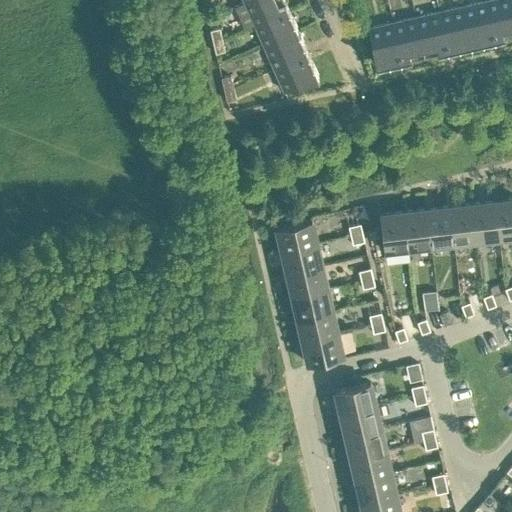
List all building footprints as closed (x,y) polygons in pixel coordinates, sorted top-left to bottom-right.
[(245,0),(244,1),(254,23),(288,7),(285,0),(245,0)] [(485,0),(478,0),(462,4),(470,41),(494,36),(485,0)] [(511,11),(509,0),(485,0),(494,36),(511,31),(511,11)] [(462,4),(438,9),(447,47),(470,41),(462,4)] [(254,23),(263,45),(298,29),(288,7),(254,23)] [(438,9),(415,15),(423,52),(447,47),(438,9)] [(415,15),(391,20),(400,57),(423,52),(415,15)] [(400,57),(391,20),(367,26),(375,62),(375,63),(400,57)] [(209,28),(212,40),(221,37),(219,26),(209,28)] [(263,45),(273,67),(308,51),(298,29),(263,45)] [(221,37),(212,40),(215,51),(224,49),(221,37)] [(308,51),(273,67),(283,90),(317,75),(318,74),(308,51)] [(220,76),(223,87),(232,85),(230,73),(220,76)] [(232,85),(223,87),(226,99),(235,97),(232,85)] [(511,196),(494,199),(498,235),(511,233),(511,196)] [(494,199),(472,201),(476,237),(498,235),(494,199)] [(472,201),(449,204),(453,240),(476,237),(472,201)] [(449,204),(426,206),(431,243),(453,240),(449,204)] [(426,206),(404,209),(408,245),(431,243),(426,206)] [(408,245),(404,209),(380,212),(384,248),(408,245)] [(276,226),(281,249),(317,241),(311,218),(276,226)] [(348,224),(350,233),(362,230),(360,221),(348,224)] [(362,230),(350,233),(352,242),(364,239),(362,230)] [(281,249),(286,271),(322,263),(317,241),(281,249)] [(286,271),(292,294),(327,285),(322,263),(286,271)] [(358,269),(360,278),(372,275),(370,266),(358,269)] [(372,275),(360,278),(362,286),(374,284),(372,275)] [(292,294),(297,316),(332,307),(327,285),(292,294)] [(482,295),(487,307),(495,303),(491,292),(482,295)] [(460,304),(465,315),(473,312),(469,300),(460,304)] [(297,316),(302,338),(337,330),(332,307),(297,316)] [(438,312),(443,323),(451,320),(447,309),(438,312)] [(368,313),(371,322),(382,319),(380,311),(368,313)] [(417,320),(421,332),(429,328),(425,317),(417,320)] [(382,319),(371,322),(373,331),(384,328),(382,319)] [(394,329),(398,340),(407,337),(402,326),(394,329)] [(337,330),(302,338),(307,361),(343,353),(337,330)] [(335,388),(340,411),(375,403),(370,380),(335,388)] [(410,385),(412,394),(424,391),(422,383),(410,385)] [(424,391),(412,394),(414,403),(426,400),(424,391)] [(340,411),(345,433),(380,425),(375,403),(340,411)] [(345,433),(350,455),(386,447),(380,425),(345,433)] [(421,430),(423,439),(435,436),(433,427),(421,430)] [(435,436),(423,439),(425,447),(437,445),(435,436)] [(350,455),(355,478),(391,470),(386,447),(350,455)] [(355,478),(360,500),(396,492),(391,470),(355,478)] [(431,474),(433,483),(445,480),(443,471),(431,474)] [(445,480),(433,483),(435,492),(447,489),(445,480)] [(400,511),(396,492),(360,500),(363,511),(400,511)]
